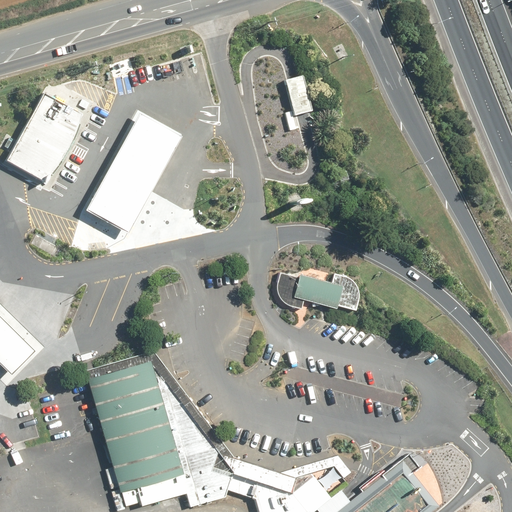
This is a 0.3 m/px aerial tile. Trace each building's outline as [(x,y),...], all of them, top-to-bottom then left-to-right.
[(302,76),(286,80),(296,117),(312,113),(302,76)] [(79,125),(81,115),(46,95),(7,162),(43,182),(53,173),(61,163),(68,151),(75,138),(79,125)] [(130,233),(183,139),(140,114),(87,208),(130,233)] [(296,279),(277,273),(275,280),(275,283),(275,284),(275,290),(276,296),(280,303),(289,308),(299,310),(301,302),(306,303),(311,304),(319,306),(333,311),(334,307),(353,312),(357,299),(356,291),(352,285),(348,280),(344,278),(331,274),(329,282),(329,284),(296,276),(296,279)] [(33,354),(0,321),(0,366),(10,377),(33,354)] [(234,458),(151,352),(86,372),(125,509),(187,494),(191,507),(226,497),(227,491),(234,458)] [(314,511),(333,497),(313,473),(304,480),(280,473),(234,458),(227,491),(255,499),(258,511),(314,511)] [(431,511),(439,506),(403,461),(362,493),(338,511),(431,511)]
